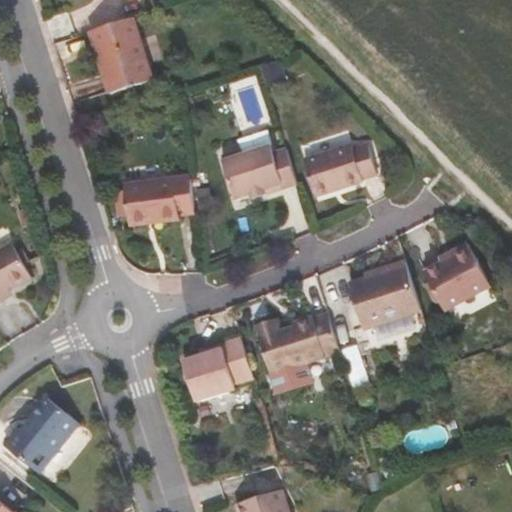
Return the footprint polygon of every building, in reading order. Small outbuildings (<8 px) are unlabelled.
[(154,79),(135,17),(91,31),(111,93),(154,79)] [(239,138),(242,148),(244,153),(272,144),(268,129),(239,138)] [(379,170),(370,142),(355,147),(354,143),(306,158),(318,194),(365,179),(364,176),(379,170)] [(236,197),(254,192),(265,187),(267,193),(298,183),(287,147),(275,151),(272,144),(244,153),(242,148),(223,154),(236,197)] [(130,214),(131,220),(155,217),(155,223),(182,220),(182,217),(198,214),(193,175),(126,184),(127,189),(130,214)] [(256,197),(267,193),(265,187),(254,192),(256,197)] [(119,216),(130,214),(127,189),(116,190),(119,216)] [(131,226),(155,223),(155,217),(131,220),(131,226)] [(13,242),(0,249),(0,305),(14,297),(12,292),(34,278),(13,242)] [(457,261),(447,266),(426,276),(444,313),(493,290),(473,248),(455,255),(457,261)] [(445,261),(447,266),(457,261),(455,255),(445,261)] [(365,327),(423,308),(408,260),(381,269),(383,274),(351,285),(365,327)] [(274,373),(342,351),(329,311),(296,320),(298,325),(284,329),(281,322),(260,329),(274,373)] [(237,384),(256,377),(243,336),(208,348),(210,353),(185,362),(199,403),(239,389),(237,384)] [(82,425),(49,399),(24,429),(21,427),(6,446),(43,475),(82,425)] [(408,420),(410,427),(435,417),(432,410),(408,420)] [(435,417),(410,427),(420,451),(444,441),(435,417)] [(290,511),(283,489),(238,504),(241,511),(290,511)] [(0,511),(14,511),(0,500),(0,511)]
